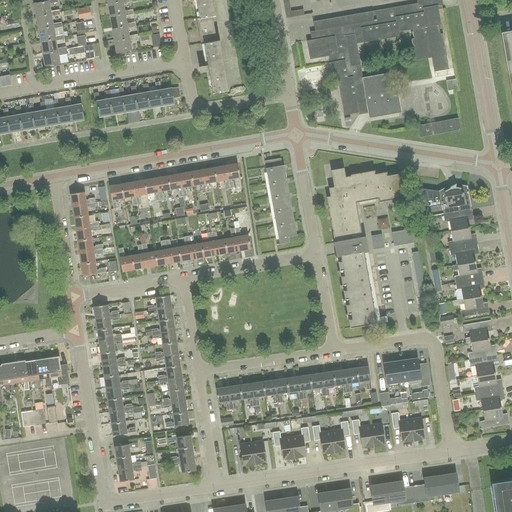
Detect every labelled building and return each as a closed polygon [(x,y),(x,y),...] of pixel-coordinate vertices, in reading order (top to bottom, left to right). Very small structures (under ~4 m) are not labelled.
[(57,0),(40,0),(41,2),(34,3),(36,16),(52,13),(51,11),(50,4),(58,2),(57,0)] [(131,0),(123,0),(123,1),(108,3),(110,16),(125,13),(125,11),(124,3),(132,2),(131,0)] [(212,0),(196,0),(200,18),(212,16),(216,15),(212,0)] [(283,0),(287,18),(304,15),(303,9),(291,11),(289,0),(283,0)] [(439,24),(441,24),(437,0),(438,0),(416,0),(418,3),(313,21),(317,39),(307,41),(310,59),(329,56),(334,81),(338,80),(344,115),(359,113),(359,112),(368,110),(369,118),(402,112),(397,89),(393,90),(390,73),(363,78),(356,41),(363,40),(363,42),(399,36),(399,32),(412,29),(414,38),(411,39),(415,61),(432,58),(434,72),(449,69),(443,33),(440,34),(439,24)] [(91,17),(89,7),(77,9),(79,19),(91,17)] [(59,10),(51,11),(52,13),(36,16),(39,28),(54,26),(53,24),(52,16),(60,15),(59,10)] [(133,10),(125,11),(125,13),(110,16),(112,28),(128,25),(127,24),(126,16),(134,14),(133,10)] [(157,19),(155,13),(144,15),(145,22),(157,19)] [(217,41),(212,16),(200,18),(196,18),(201,44),(204,43),(217,41)] [(62,22),(53,24),(54,26),(39,28),(41,41),(56,38),(56,36),(54,28),(62,27),(62,22)] [(76,32),(85,30),(84,22),(75,23),(76,32)] [(135,22),(127,24),(128,25),(112,28),(115,40),(130,38),(129,36),(128,28),(136,27),(135,22)] [(511,30),(501,32),(507,67),(511,66),(511,30)] [(95,32),(88,33),(89,40),(96,38),(95,32)] [(130,40),(138,39),(138,34),(129,36),(130,38),(115,40),(117,53),(132,50),(130,40)] [(152,35),(154,47),(162,46),(159,34),(152,35)] [(64,35),(56,36),(56,38),(41,41),(43,53),(58,50),(58,49),(56,41),(65,39),(64,35)] [(220,40),(217,41),(204,43),(208,65),(199,67),(200,72),(209,70),(213,93),(229,90),(220,40)] [(94,58),(92,44),(85,46),(87,59),(94,58)] [(59,53),(67,52),(66,47),(58,49),(58,50),(43,53),(45,66),(60,63),(59,53)] [(2,86),(11,84),(10,75),(0,77),(2,86)] [(456,79),(446,81),(448,91),(458,89),(456,79)] [(156,83),(157,91),(159,90),(162,106),(175,104),(172,88),(162,90),(161,82),(156,83)] [(159,90),(157,91),(150,92),(148,84),(144,85),(145,93),(147,93),(150,108),(162,106),(159,90)] [(147,93),(145,93),(137,94),(136,86),(131,87),(133,95),(134,95),(137,110),(150,108),(147,93)] [(134,95),(133,95),(125,96),(123,88),(119,89),(120,97),(122,97),(125,112),(137,110),(134,95)] [(122,97),(120,97),(112,99),(111,91),(106,91),(108,99),(109,99),(112,114),(125,112),(122,97)] [(109,99),(108,99),(100,101),(98,93),(94,93),(95,102),(97,102),(99,117),(112,114),(109,99)] [(66,98),(67,107),(69,106),(72,121),(84,119),(82,104),(72,106),(70,98),(66,98)] [(69,106),(67,107),(59,108),(58,100),(53,101),(55,109),(57,108),(59,124),(72,121),(69,106)] [(57,108),(55,109),(47,110),(45,102),(41,103),(42,111),(44,111),(47,126),(59,124),(57,108)] [(44,111),(42,111),(34,112),(33,104),(28,105),(30,113),(32,113),(34,128),(47,126),(44,111)] [(32,113),(30,113),(22,114),(21,106),(16,107),(17,115),(19,115),(22,130),(34,128),(32,113)] [(19,115),(17,115),(10,117),(8,109),(4,109),(5,117),(7,117),(9,132),(22,130),(19,115)] [(7,117),(5,117),(0,118),(0,134),(9,132),(7,117)] [(461,131),(458,119),(417,126),(419,138),(461,131)] [(289,237),(297,236),(284,165),(282,165),(281,158),(265,161),(280,244),(290,242),(289,237)] [(240,178),(238,163),(226,165),(230,188),(234,187),(233,181),(232,182),(232,179),(240,178)] [(230,188),(226,165),(214,167),(217,182),(225,180),(225,183),(224,183),(225,189),(230,188)] [(217,182),(214,167),(203,169),(207,192),(211,192),(210,186),(209,186),(209,183),(217,182)] [(356,202),(379,198),(379,202),(403,197),(399,173),(388,175),(387,172),(375,174),(375,170),(351,175),(351,176),(346,177),(344,168),(331,170),(334,187),(329,188),(330,196),(327,197),(335,244),(338,243),(340,254),(337,255),(350,328),(377,323),(377,322),(364,251),(368,250),(366,237),(362,238),(356,202)] [(207,192),(203,169),(191,171),(194,186),(202,185),(202,187),(201,187),(202,193),(207,192)] [(194,186),(191,171),(180,173),(184,196),(188,196),(187,190),(186,190),(185,187),(194,186)] [(184,196),(180,173),(168,176),(170,190),(179,189),(179,191),(178,191),(179,197),(184,196)] [(170,190),(168,176),(156,178),(160,201),(165,200),(164,194),(163,194),(162,191),(170,190)] [(160,201),(156,178),(145,180),(147,194),(155,193),(156,195),(155,195),(156,201),(160,201)] [(147,194),(145,180),(133,182),(137,205),(142,204),(141,198),(139,198),(139,196),(147,194)] [(137,205),(133,182),(122,184),(124,198),(132,197),(133,199),(132,199),(133,205),(137,205)] [(471,209),(467,186),(468,186),(461,185),(462,185),(462,188),(456,187),(456,183),(450,187),(450,188),(444,191),(444,192),(440,194),(415,190),(414,187),(418,210),(418,209),(442,205),(443,214),(471,209)] [(124,198),(122,184),(110,186),(112,200),(114,209),(118,208),(117,202),(116,202),(116,200),(124,198)] [(71,194),(72,206),(95,202),(95,198),(89,199),(89,200),(86,200),(85,192),(71,194)] [(96,207),(95,202),(72,206),(74,217),(89,215),(87,207),(90,207),(90,208),(96,207)] [(184,215),(183,207),(182,207),(181,208),(175,209),(177,216),(184,215)] [(468,220),(473,219),(471,209),(443,214),(445,221),(449,220),(451,231),(470,227),(468,220)] [(90,223),(89,215),(74,217),(76,229),(99,226),(98,221),(92,222),(92,223),(90,223)] [(100,230),(99,226),(76,229),(78,241),(92,239),(91,230),(93,230),(94,231),(100,230)] [(251,249),(248,235),(240,236),(239,234),(240,233),(239,227),(235,228),(239,251),(251,249)] [(471,234),(470,227),(451,231),(453,241),(448,242),(449,248),(477,244),(476,234),(471,234)] [(239,251),(235,228),(230,229),(232,235),(233,235),(233,237),(225,239),(228,253),(239,251)] [(416,242),(414,229),(392,233),(394,246),(416,242)] [(228,253),(225,239),(217,240),(216,238),(217,238),(216,231),(212,232),(216,255),(228,253)] [(216,255),(212,232),(211,232),(207,233),(208,239),(209,239),(209,241),(202,243),(204,257),(216,255)] [(384,248),(382,234),(372,236),(374,249),(384,248)] [(193,259),(188,236),(184,237),(185,243),(186,243),(187,245),(178,247),(181,261),(193,259)] [(204,257),(202,243),(193,244),(192,242),(193,242),(192,236),(188,236),(193,259),(204,257)] [(93,247),(92,239),(78,241),(79,253),(103,249),(102,244),(96,245),(96,246),(93,247)] [(169,264),(165,240),(161,241),(162,247),(163,247),(163,250),(155,251),(158,266),(169,264)] [(181,261),(178,247),(170,248),(170,246),(171,246),(170,240),(165,240),(169,264),(181,261)] [(158,266),(155,251),(147,253),(146,250),(148,250),(146,244),(142,245),(146,268),(158,266)] [(479,254),(477,244),(449,248),(451,255),(455,254),(457,265),(476,262),(474,254),(479,254)] [(146,268),(142,245),(139,245),(140,251),(141,251),(141,254),(132,255),(134,270),(146,268)] [(134,270),(132,255),(125,256),(124,254),(125,254),(124,248),(119,249),(120,257),(123,272),(134,270)] [(103,253),(103,249),(79,253),(81,264),(96,262),(95,254),(97,253),(97,254),(103,253)] [(429,314),(418,252),(412,253),(423,315),(429,314)] [(97,270),(96,262),(81,264),(83,276),(98,274),(106,272),(105,268),(99,269),(99,270),(97,270)] [(476,262),(457,265),(452,266),(453,271),(458,270),(459,275),(454,276),(455,283),(483,278),(482,268),(477,269),(476,262)] [(438,269),(431,270),(433,282),(440,281),(438,269)] [(485,288),(483,278),(455,283),(457,290),(461,289),(463,299),(482,296),(480,289),(485,288)] [(148,306),(149,311),(172,307),(170,295),(156,297),(157,306),(154,306),(154,305),(148,306)] [(483,303),(482,296),(463,299),(453,301),(454,306),(464,304),(465,309),(460,310),(462,317),(490,312),(488,302),(483,303)] [(94,307),(95,318),(118,315),(118,311),(112,311),(112,313),(109,313),(108,304),(94,307)] [(173,319),(172,307),(149,311),(149,315),(156,314),(155,313),(158,313),(159,321),(173,319)] [(119,320),(118,315),(95,318),(97,330),(111,328),(110,320),(113,319),(113,320),(119,320)] [(175,330),(173,319),(159,321),(160,329),(158,330),(158,329),(152,329),(152,334),(175,330)] [(466,343),(471,342),(489,339),(488,331),(493,331),(491,320),(463,325),(464,332),(469,331),(470,338),(465,339),(466,343)] [(113,336),(111,328),(97,330),(99,342),(122,338),(121,334),(115,335),(115,336),(113,336)] [(177,342),(175,330),(152,334),(153,338),(159,338),(159,336),(161,336),(163,344),(177,342)] [(451,335),(444,337),(445,344),(453,343),(451,335)] [(116,344),(123,343),(122,339),(122,338),(99,342),(101,353),(115,351),(114,343),(116,343),(116,344)] [(491,346),(489,339),(471,342),(473,352),(468,353),(469,360),(497,355),(495,345),(491,346)] [(179,354),(177,342),(163,344),(164,353),(161,353),(161,352),(155,353),(156,357),(179,354)] [(116,360),(115,351),(101,353),(102,365),(125,362),(125,357),(119,358),(119,359),(116,360)] [(180,365),(179,354),(156,357),(156,362),(163,361),(162,360),(165,359),(166,368),(180,365)] [(499,365),(497,355),(469,360),(470,367),(475,366),(477,376),(495,373),(494,366),(499,365)] [(60,365),(59,357),(60,357),(60,356),(47,358),(50,378),(51,378),(58,377),(58,380),(59,385),(70,384),(67,365),(68,365),(67,364),(60,365)] [(50,378),(47,358),(36,360),(39,379),(47,378),(48,387),(52,386),(51,378),(50,378)] [(430,385),(427,364),(419,365),(418,359),(410,360),(410,361),(407,361),(407,360),(406,360),(409,380),(410,384),(421,383),(421,386),(430,385)] [(25,362),(26,361),(25,360),(13,362),(17,383),(24,382),(25,390),(29,389),(28,381),(25,362)] [(39,379),(36,360),(26,361),(25,362),(28,381),(35,380),(37,388),(41,388),(39,379)] [(409,380),(406,360),(405,360),(405,361),(400,361),(400,362),(395,363),(398,382),(409,380)] [(17,383),(13,362),(1,364),(2,365),(5,385),(6,391),(10,390),(9,384),(17,383)] [(126,366),(125,362),(102,365),(104,377),(118,375),(117,366),(120,366),(120,367),(126,366)] [(398,382),(395,363),(392,363),(385,364),(388,383),(398,382)] [(182,377),(180,365),(166,368),(167,376),(165,376),(165,375),(159,376),(159,381),(182,377)] [(368,366),(357,368),(359,382),(360,388),(367,387),(367,390),(372,389),(370,380),(371,380),(368,366)] [(359,382),(357,368),(345,369),(348,392),(353,392),(352,386),(351,386),(350,383),(359,382)] [(348,392),(345,369),(333,371),(335,385),(344,384),(344,387),(343,387),(344,393),(348,392)] [(335,385),(333,371),(322,373),(325,396),(329,395),(328,389),(327,389),(327,387),(335,385)] [(325,396),(322,373),(310,374),(312,389),(320,388),(321,390),(320,390),(320,396),(325,396)] [(497,380),(495,373),(477,376),(479,386),(474,387),(475,394),(503,389),(501,379),(497,380)] [(312,389),(310,374),(298,376),(302,399),(306,399),(305,392),(304,393),(304,390),(312,389)] [(120,383),(118,375),(104,377),(106,389),(129,385),(128,380),(122,381),(122,382),(120,383)] [(302,399),(298,376),(287,378),(289,392),(297,391),(297,394),(296,394),(297,400),(302,399)] [(184,389),(182,377),(159,381),(160,385),(166,384),(166,383),(168,383),(170,391),(184,389)] [(280,393),(289,392),(287,378),(275,380),(278,403),(283,402),(282,396),(281,396),(280,393)] [(274,403),(278,403),(275,380),(263,381),(265,396),(274,394),(274,397),(273,397),(274,403)] [(265,396),(263,381),(251,383),(255,406),(259,405),(259,399),(257,399),(257,397),(265,396)] [(255,406),(251,383),(240,385),(242,399),(250,398),(251,400),(250,401),(250,407),(255,406)] [(130,389),(129,385),(106,389),(108,400),(122,398),(121,390),(123,389),(123,390),(130,389)] [(242,399),(240,385),(228,386),(231,410),(236,409),(235,403),(234,403),(234,400),(242,399)] [(231,410),(228,386),(216,388),(218,402),(227,401),(227,404),(226,404),(227,410),(231,410)] [(186,400),(184,389),(170,391),(171,399),(168,400),(168,398),(162,399),(163,404),(186,400)] [(505,399),(503,389),(475,394),(476,401),(481,400),(483,410),(501,407),(500,400),(505,399)] [(381,393),(382,406),(391,405),(390,392),(381,393)] [(123,406),(122,398),(108,400),(109,412),(132,408),(132,404),(126,405),(126,406),(123,406)] [(187,412),(186,400),(163,404),(163,408),(170,407),(169,406),(172,406),(173,414),(187,412)] [(49,423),(58,422),(55,406),(47,407),(49,423)] [(503,414),(501,407),(483,410),(485,421),(480,422),(481,429),(509,424),(507,413),(503,414)] [(133,413),(132,408),(109,412),(111,424),(125,421),(124,413),(127,413),(127,414),(133,413)] [(44,409),(33,411),(35,425),(46,424),(44,409)] [(35,425),(33,411),(26,412),(28,426),(35,425)] [(189,424),(187,412),(173,414),(174,422),(172,423),(172,422),(166,423),(166,427),(175,426),(189,424)] [(413,440),(410,420),(400,421),(399,412),(391,413),(394,429),(400,428),(402,442),(413,440)] [(234,425),(233,417),(221,419),(222,426),(234,425)] [(425,439),(422,418),(410,420),(413,440),(425,439)] [(374,446),(371,426),(360,427),(359,420),(352,421),(354,435),(361,434),(363,448),(374,446)] [(127,430),(125,421),(111,424),(113,435),(127,433),(136,432),(135,427),(129,428),(129,429),(127,430)] [(342,430),(331,432),(334,452),(345,450),(343,436),(350,435),(348,421),(341,422),(342,430)] [(385,445),(382,424),(371,426),(374,446),(385,445)] [(334,452),(331,432),(321,433),(320,425),(312,426),(314,441),(321,440),(323,454),(334,452)] [(302,436),(292,437),(295,458),(306,456),(304,442),(310,441),(308,427),(301,428),(302,436)] [(295,458),(292,437),(281,439),(280,431),(273,432),(275,447),(281,446),(284,460),(295,458)] [(177,441),(178,449),(193,447),(191,435),(177,437),(168,438),(169,443),(175,442),(175,441),(177,441)] [(263,442),(252,443),(255,464),(266,462),(263,442)] [(115,446),(116,458),(131,456),(129,448),(132,447),(132,448),(138,447),(138,443),(129,444),(115,446)] [(255,464),(252,443),(241,445),(244,466),(255,464)] [(194,458),(193,447),(178,449),(180,457),(177,457),(177,456),(171,457),(171,462),(194,458)] [(132,464),(131,456),(116,458),(118,470),(141,466),(140,462),(134,463),(134,464),(132,464)] [(196,470),(194,458),(171,462),(172,466),(178,465),(178,464),(181,464),(182,472),(196,470)] [(157,477),(155,465),(147,466),(149,478),(157,477)] [(142,471),(141,466),(118,470),(120,482),(134,480),(133,471),(136,471),(136,472),(142,471)] [(458,491),(455,474),(440,476),(443,494),(458,491)] [(443,494),(440,476),(426,478),(427,484),(415,486),(417,502),(435,500),(434,495),(443,494)] [(511,511),(511,479),(504,481),(505,486),(493,488),(496,511),(511,511)] [(417,502),(415,486),(403,488),(402,482),(387,484),(390,501),(399,500),(399,505),(417,502)] [(390,501),(387,484),(372,486),(375,504),(390,501)] [(343,490),(334,492),(337,509),(345,508),(345,511),(360,511),(359,504),(351,505),(349,490),(343,491),(343,490)] [(337,509),(334,492),(326,493),(320,494),(322,511),(337,509)] [(290,498),(282,499),(283,511),(308,511),(307,506),(298,507),(297,497),(290,498)] [(283,511),(282,499),(274,500),(274,501),(267,502),(268,511),(283,511)]
